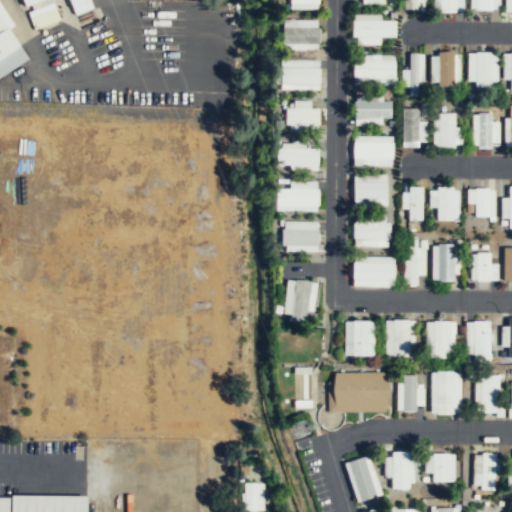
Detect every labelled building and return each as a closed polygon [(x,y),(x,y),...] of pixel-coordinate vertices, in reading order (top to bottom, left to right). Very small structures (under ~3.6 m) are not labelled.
[(92,7),(89,0),(21,0),(24,6),(39,0),(68,0),(75,14),(92,7)] [(318,9),(317,0),(288,0),(289,10),(318,9)] [(418,9),(418,0),(409,0),(410,9),(418,9)] [(456,11),(456,0),(439,0),(439,11),(456,11)] [(491,9),(491,0),(475,0),(476,9),(491,9)] [(511,0),(502,0),(503,13),(511,12),(511,0)] [(0,32),(13,24),(0,3),(0,32)] [(396,36),(396,28),(396,20),(352,20),(352,36),(396,36)] [(319,44),(319,35),(319,26),(283,26),(283,35),(283,43),(319,44)] [(454,84),(454,50),(446,49),(438,50),(438,85),(454,84)] [(491,85),(491,51),(475,50),(473,86),(491,85)] [(418,94),(418,51),(414,51),(409,51),(409,95),(418,94)] [(511,52),(501,52),(501,79),(509,80),(508,90),(511,89),(511,52)] [(395,76),(395,67),(394,59),(352,59),(352,67),(352,76),(395,76)] [(319,83),(319,66),(280,66),(280,82),(319,83)] [(292,108),(283,108),(284,129),(318,128),(318,108),(309,108),(309,100),(292,100),(292,108)] [(391,116),(391,108),(390,100),(354,100),(354,108),(354,116),(391,116)] [(503,118),(503,147),(511,146),(511,104),(508,105),(508,117),(503,118)] [(418,140),(418,107),(402,106),(402,140),(418,140)] [(454,146),(454,111),(438,111),(439,146),(454,146)] [(491,145),(491,112),(484,111),(478,111),(478,145),(484,146),(491,145)] [(393,157),(393,140),(353,140),(353,157),(393,157)] [(318,163),(318,155),(318,147),(275,147),(276,164),(318,163)] [(387,197),(387,187),(386,180),(353,181),(354,198),(387,197)] [(422,219),(422,186),(409,185),(408,219),(422,219)] [(453,219),(453,185),(437,185),(436,219),(453,219)] [(318,204),(318,188),(275,187),(276,203),(318,204)] [(488,215),(489,187),(475,187),(475,215),(488,215)] [(511,187),(507,187),(507,198),(500,198),(500,219),(507,219),(506,228),(511,228),(511,187)] [(390,238),(389,221),(353,221),(353,238),(390,238)] [(318,245),(280,244),(281,227),(318,228),(318,245)] [(417,284),(417,238),(409,238),(408,284),(417,284)] [(454,279),(454,242),(438,242),(437,279),(454,279)] [(511,279),(511,246),(504,246),(503,279),(511,279)] [(490,280),(490,251),(476,251),(477,280),(488,280),(490,280)] [(394,279),(394,270),(394,262),(353,261),(353,278),(394,279)] [(306,322),(309,291),(310,287),(311,280),(303,279),(295,278),(289,320),(306,322)] [(499,346),(507,347),(506,357),(511,356),(511,317),(507,317),(506,326),(500,325),(499,346)] [(409,355),(409,319),(392,318),(392,355),(409,355)] [(368,354),(369,320),(352,319),(351,355),(368,354)] [(489,359),(489,320),(473,319),(473,360),(489,359)] [(449,357),(449,320),(433,320),(433,356),(449,357)] [(453,413),(452,370),(436,370),(435,412),(437,413),(450,414),(453,413)] [(328,412),(384,412),(384,373),(328,373),(328,412)] [(416,410),(416,374),(402,373),(402,410),(416,410)] [(496,411),(496,374),(480,374),(479,411),(496,411)] [(408,488),(408,451),(400,451),(391,451),(391,488),(408,488)] [(448,481),(448,452),(432,452),(431,481),(448,481)] [(494,489),(495,452),(482,452),(480,489),(494,489)] [(376,495),(363,456),(356,458),(348,461),(361,500),(376,495)] [(246,509),(258,509),(258,493),(246,493),(246,509)] [(0,511),(85,511),(86,496),(10,495),(10,497),(0,497),(0,511)]
